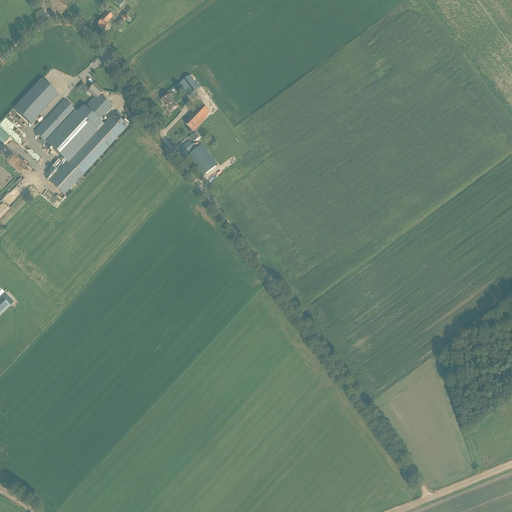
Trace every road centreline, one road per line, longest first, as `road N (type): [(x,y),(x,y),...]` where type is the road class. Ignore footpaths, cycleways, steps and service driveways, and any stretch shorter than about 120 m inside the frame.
road 1 (track): [(175,154),(429,498)]
road 2 (unclassified): [(175,154),(87,29),(44,22)]
